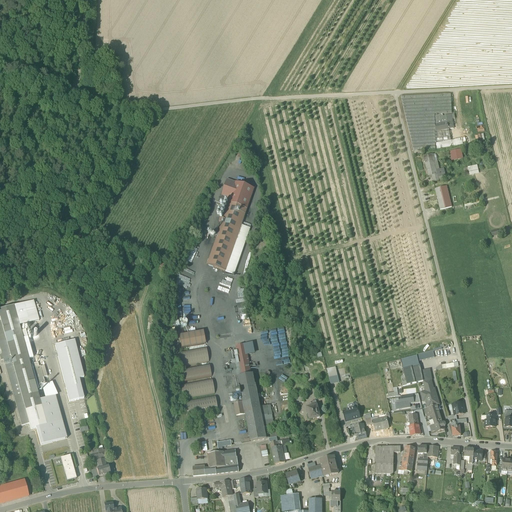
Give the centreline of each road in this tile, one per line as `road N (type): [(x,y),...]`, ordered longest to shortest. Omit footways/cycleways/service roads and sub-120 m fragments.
road 1 (track): [(511,86),(160,109),(76,92)]
road 2 (unclassified): [(394,92),(454,338)]
road 3 (unclassified): [(266,471),(376,441),(474,444)]
road 4 (residential): [(0,509),(97,487),(182,481)]
